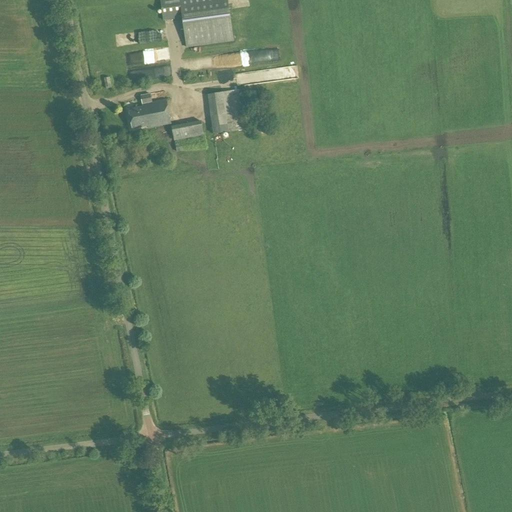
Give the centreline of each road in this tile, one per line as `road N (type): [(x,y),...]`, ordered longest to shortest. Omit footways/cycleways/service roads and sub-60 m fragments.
road 1 (unclassified): [(148,438),(62,0)]
road 2 (unclassified): [(148,438),(511,393)]
road 3 (unclassified): [(0,456),(148,438)]
